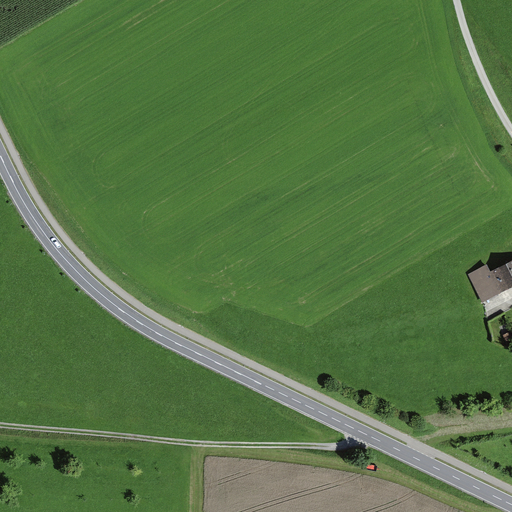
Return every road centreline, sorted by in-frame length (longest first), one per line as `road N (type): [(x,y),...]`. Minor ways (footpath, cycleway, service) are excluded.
road 1 (secondary): [(511,505),(123,312),(53,246),(0,156)]
road 2 (track): [(0,424),(241,446),(339,447),(360,432)]
road 3 (unclassified): [(456,0),(511,130)]
